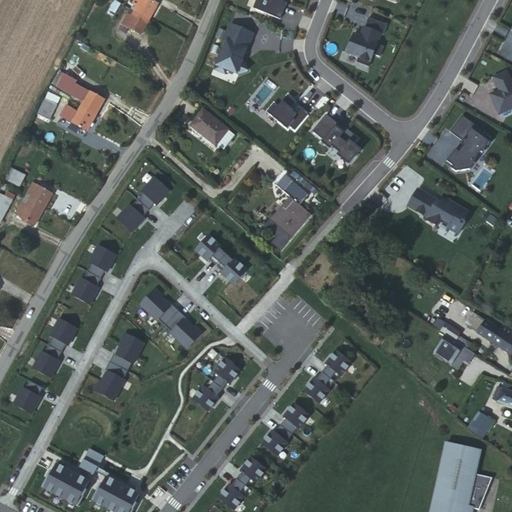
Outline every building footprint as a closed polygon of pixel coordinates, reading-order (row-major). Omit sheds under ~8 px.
[(120,5),(110,0),(106,0),(92,20),(105,30),(120,5)] [(135,11),(150,20),(158,5),(148,0),(134,0),(133,4),(137,6),(135,11)] [(270,0),(265,14),(279,20),(285,3),(277,0),(270,0)] [(141,35),(150,20),(135,11),(130,9),(121,24),(123,25),(129,28),(141,35)] [(386,26),(368,19),(364,29),(365,29),(361,38),(353,35),(345,53),(358,58),(356,63),(368,68),(372,56),(379,58),(383,47),(376,45),(380,35),(383,36),(386,26)] [(129,28),(123,25),(120,31),(125,33),(129,28)] [(235,32),(240,30),(230,25),(223,41),(226,43),(230,44),(235,32)] [(226,43),(214,71),(224,75),(226,71),(237,76),(247,72),(243,63),(240,62),(245,51),(246,51),(253,35),(240,30),(235,32),(230,44),(226,43)] [(511,84),(507,73),(493,79),(499,92),(490,96),(499,116),(511,109),(511,84)] [(83,102),(81,107),(96,116),(105,101),(75,84),(77,81),(64,74),(57,86),(83,102)] [(58,102),(57,105),(56,105),(62,108),(66,100),(58,96),(56,101),(58,102)] [(289,128),(293,132),(308,115),(300,109),(295,116),(292,113),(293,112),(290,110),(295,103),(287,96),(277,108),(273,105),(265,114),(286,131),(289,128)] [(56,105),(57,105),(45,100),(38,116),(49,120),(56,105)] [(96,116),(81,107),(78,112),(73,109),(71,112),(65,108),(61,116),(88,130),(96,116)] [(203,111),(191,127),(216,146),(216,145),(224,150),(235,136),(203,111)] [(325,116),(311,133),(322,142),(321,143),(329,150),(331,148),(339,154),(337,157),(347,165),(359,151),(352,146),(357,140),(345,130),(341,134),(334,128),(336,126),(325,116)] [(451,171),(456,174),(470,172),(476,164),(474,163),(481,153),(483,155),(490,144),(471,131),(474,126),(462,117),(449,134),(462,143),(447,164),(453,168),(451,171)] [(62,136),(55,133),(48,144),(55,148),(62,136)] [(9,181),(15,171),(11,168),(5,179),(9,181)] [(25,176),(15,171),(9,181),(20,187),(25,176)] [(283,193),(292,183),(283,176),(275,186),(283,193)] [(167,194),(152,181),(141,194),(142,195),(130,208),(129,207),(117,220),(132,233),(143,220),(141,218),(153,205),(155,207),(167,194)] [(282,231),(291,239),(292,239),(311,216),(299,206),(308,196),(292,182),(292,183),(283,193),(289,198),(283,206),(285,207),(274,220),(284,229),(282,231)] [(31,196),(29,202),(44,210),(52,195),(33,184),(27,193),(31,196)] [(425,221),(436,228),(440,222),(448,226),(446,230),(457,236),(464,224),(462,223),(467,214),(447,202),(438,204),(437,205),(436,204),(437,203),(417,191),(407,208),(426,219),(425,221)] [(12,201),(2,196),(0,199),(0,222),(0,223),(12,201)] [(44,210),(29,202),(25,207),(21,205),(16,214),(35,225),(44,210)] [(283,206),(272,218),(274,220),(285,207),(283,206)] [(272,218),(270,220),(282,231),(284,229),(274,220),(272,218)] [(282,231),(270,220),(264,228),(276,238),(271,244),(280,252),(291,239),(282,231)] [(234,285),(247,271),(234,259),(233,261),(220,249),(221,247),(208,236),(195,250),(208,262),(210,260),(223,272),(221,274),(234,285)] [(115,255),(98,246),(90,262),(91,262),(83,278),(81,277),(73,292),(90,302),(98,286),(96,285),(104,269),(107,271),(115,255)] [(170,333),(187,349),(203,333),(195,326),(194,328),(184,319),(186,318),(172,305),(170,306),(161,297),(162,296),(155,289),(140,305),(157,321),(158,320),(171,332),(170,333)] [(511,333),(502,327),(499,331),(474,313),(466,324),(511,354),(511,353),(511,352),(511,335),(511,333)] [(78,325),(61,316),(53,332),(54,332),(46,348),(44,347),(36,362),(53,372),(61,356),(59,355),(67,339),(70,341),(78,325)] [(445,325),(440,333),(445,336),(463,347),(465,343),(457,338),(459,334),(445,325)] [(132,364),(144,343),(124,333),(119,342),(121,343),(115,354),(113,353),(104,370),(106,371),(100,382),(98,381),(93,390),(113,401),(124,380),(122,379),(131,363),(132,364)] [(463,347),(445,336),(434,353),(452,364),(457,357),(458,354),(470,361),(474,354),(463,347)] [(304,392),(319,404),(330,390),(328,389),(339,375),(341,376),(352,363),(337,351),(326,364),(328,366),(317,380),(315,378),(304,392)] [(458,354),(457,357),(468,364),(470,361),(458,354)] [(240,371),(225,359),(214,372),(216,373),(205,387),(203,386),(193,399),(208,411),(218,398),(216,396),(227,382),(229,384),(240,371)] [(23,391),(22,390),(14,405),(30,414),(38,399),(36,398),(41,390),(27,383),(23,391)] [(502,389),(500,388),(498,387),(493,400),(498,401),(497,402),(511,407),(511,391),(508,391),(510,386),(504,384),(502,389)] [(262,444),(277,456),(288,443),(286,442),(297,428),(299,429),(310,415),(295,403),(284,417),(286,419),(275,432),(273,431),(262,444)] [(474,426),(475,426),(485,434),(493,422),(483,415),(482,414),(474,426)] [(481,455),(447,447),(432,511),(472,511),(473,511),(475,511),(479,511),(492,481),(476,478),(481,455)] [(90,450),(84,461),(94,466),(98,469),(104,457),(90,450)] [(219,499),(234,511),(245,497),(243,496),(254,482),(256,483),(266,470),(251,458),(241,471),(243,473),(232,487),(230,485),(219,499)] [(62,463),(60,467),(89,482),(94,471),(107,478),(135,493),(137,489),(98,469),(94,466),(88,477),(62,463)] [(51,472),(42,487),(78,506),(86,491),(85,490),(89,482),(60,467),(57,465),(52,473),(51,472)] [(92,501),(114,511),(132,511),(137,503),(135,502),(139,495),(135,493),(107,478),(102,486),(101,485),(92,501)]
